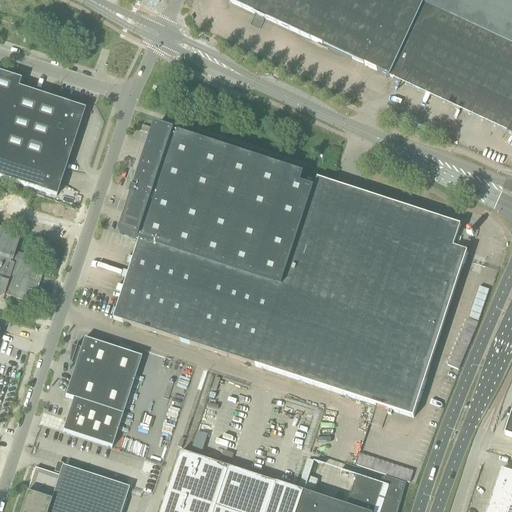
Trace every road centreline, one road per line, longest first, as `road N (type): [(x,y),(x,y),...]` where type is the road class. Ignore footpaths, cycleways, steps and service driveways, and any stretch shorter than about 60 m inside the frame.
road 1 (unclassified): [(0,497),(131,96)]
road 2 (unknown): [(62,308),(342,404),(349,419),(339,457)]
road 3 (tertiary): [(511,193),(204,55)]
road 4 (primary): [(511,270),(418,511)]
road 5 (primary): [(436,511),(511,330)]
road 6 (unclassified): [(131,96),(0,53)]
